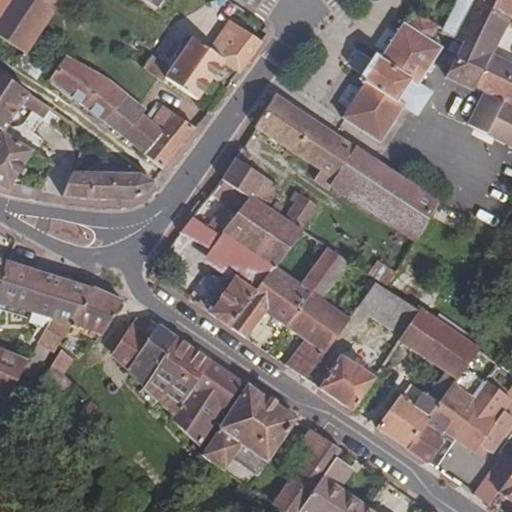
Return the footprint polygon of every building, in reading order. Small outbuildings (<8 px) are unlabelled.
[(54,12),(35,0),(8,0),(0,13),(0,37),(26,54),(54,12)] [(0,0),(0,13),(8,0),(0,0)] [(35,0),(54,12),(62,0),(35,0)] [(138,0),(156,12),(164,0),(138,0)] [(457,40),(476,0),(456,0),(441,33),(457,40)] [(511,17),(511,0),(476,0),(457,40),(462,43),(445,78),(472,92),(475,88),(482,92),(511,106),(511,62),(493,52),(510,17),(511,17)] [(239,72),(262,42),(238,27),(236,30),(222,20),(206,18),(169,70),(150,58),(144,68),(142,70),(161,83),(165,78),(195,99),(222,60),(239,72)] [(419,84),(441,48),(435,44),(404,24),(381,57),(375,54),(358,79),(365,83),(342,118),(381,144),(403,108),(416,116),(431,92),(419,84)] [(64,57),(53,72),(49,79),(143,153),(161,130),(150,121),(141,115),(145,110),(107,81),(64,57)] [(0,130),(2,132),(6,124),(20,103),(42,117),(49,108),(0,75),(0,130)] [(511,106),(482,92),(465,127),(511,149),(511,106)] [(439,202),(332,132),(307,115),(275,95),(254,127),(319,170),(312,180),(328,190),(330,187),(414,243),(439,202)] [(194,129),(161,106),(150,121),(161,130),(143,153),(163,169),(194,129)] [(0,185),(7,188),(10,182),(30,150),(2,132),(0,130),(0,185)] [(246,164),(252,156),(241,148),(221,178),(268,208),(281,187),(246,164)] [(70,173),(61,197),(88,200),(134,200),(153,181),(139,175),(128,174),(128,169),(117,169),(117,174),(110,174),(110,164),(89,164),(89,173),(70,173)] [(276,269),(302,231),(283,219),(268,208),(221,178),(209,194),(224,205),(219,214),(202,203),(179,234),(208,251),(221,233),(251,254),(232,282),(208,315),(229,329),(272,266),(276,269)] [(302,231),(318,207),(295,191),(288,200),(293,204),(283,219),(302,231)] [(232,282),(251,254),(221,233),(208,251),(202,261),(232,282)] [(287,327),(338,254),(327,248),(301,285),(276,269),(272,266),(229,329),(245,340),(265,312),(287,327)] [(323,299),(349,262),(338,254),(287,327),(304,340),(284,366),(305,380),(349,318),(323,299)] [(69,325),(92,288),(6,261),(0,281),(0,303),(49,319),(69,325)] [(400,337),(418,310),(375,282),(356,308),(400,337)] [(100,335),(123,300),(92,288),(69,325),(73,327),(100,335)] [(478,350),(480,348),(420,307),(419,308),(418,310),(400,337),(398,342),(443,372),(427,394),(423,391),(413,404),(399,394),(375,428),(407,449),(464,371),(466,367),(478,350)] [(52,353),(69,325),(49,319),(35,343),(36,343),(46,349),(52,353)] [(143,387),(177,337),(158,324),(150,336),(133,325),(111,354),(143,387)] [(171,417),(210,360),(177,337),(143,387),(171,417)] [(36,343),(20,372),(31,378),(46,349),(36,343)] [(0,397),(5,399),(27,360),(0,348),(0,397)] [(60,348),(32,394),(54,414),(61,406),(72,415),(86,397),(62,374),(72,360),(60,348)] [(486,381),(499,364),(478,350),(466,367),(486,381)] [(352,412),(375,377),(352,361),(340,353),(317,388),(352,412)] [(200,448),(240,380),(210,360),(171,417),(200,448)] [(456,440),(481,404),(473,399),(483,385),(464,371),(407,449),(427,463),(444,438),(440,435),(443,431),(456,440)] [(511,417),(504,412),(511,401),(486,381),(483,385),(473,399),(481,404),(456,440),(474,453),(480,445),(491,452),(511,424),(511,417)] [(267,462),(296,420),(297,418),(248,385),(202,456),(247,487),(265,461),(267,462)] [(90,400),(85,406),(100,420),(106,414),(90,400)] [(85,406),(66,424),(83,439),(100,420),(85,406)] [(297,511),(331,463),(340,450),(309,429),(300,442),(309,448),(271,504),(283,511),(297,511)] [(498,493),(511,473),(511,459),(504,454),(474,494),(489,505),(498,493)] [(363,511),(367,507),(367,506),(339,487),(348,474),(331,463),(297,511),(363,511)] [(136,511),(147,497),(110,464),(99,480),(105,486),(89,508),(94,511),(136,511)] [(511,503),(511,473),(498,493),(511,503)]
